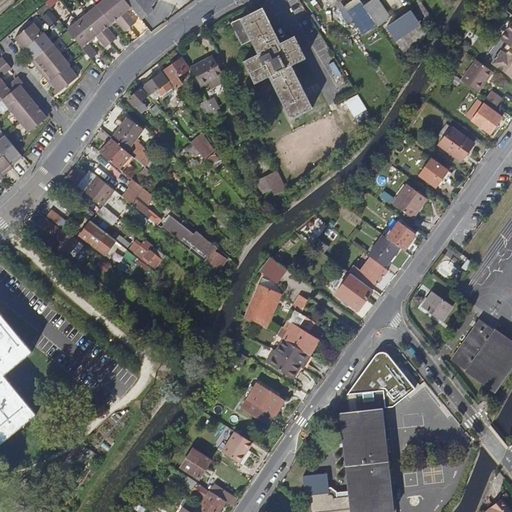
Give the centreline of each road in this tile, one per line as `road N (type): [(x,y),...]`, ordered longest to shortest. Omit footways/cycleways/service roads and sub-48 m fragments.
road 1 (residential): [(240,511),(382,312)]
road 2 (residential): [(382,312),(511,135)]
road 3 (track): [(146,366),(0,233)]
road 4 (residential): [(82,130),(133,64),(221,0)]
road 5 (residential): [(478,427),(382,312)]
road 6 (residential): [(0,221),(82,130)]
